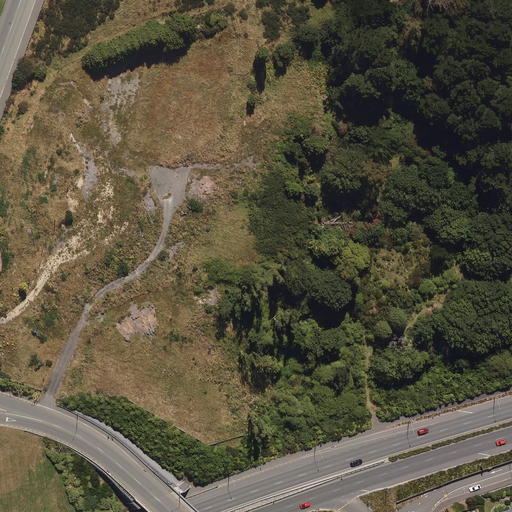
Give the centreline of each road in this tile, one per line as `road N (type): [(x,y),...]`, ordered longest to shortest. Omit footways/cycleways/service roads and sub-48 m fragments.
road 1 (trunk): [(196,511),(511,409)]
road 2 (secondary): [(0,410),(76,434),(171,511)]
road 3 (trunk): [(511,435),(334,490)]
